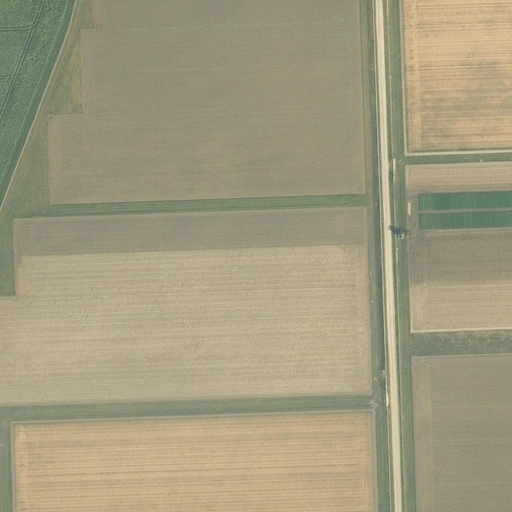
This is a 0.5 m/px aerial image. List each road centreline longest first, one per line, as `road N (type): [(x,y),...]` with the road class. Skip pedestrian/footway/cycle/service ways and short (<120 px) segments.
road 1 (track): [(392,511),(374,0)]
road 2 (track): [(0,179),(66,0)]
